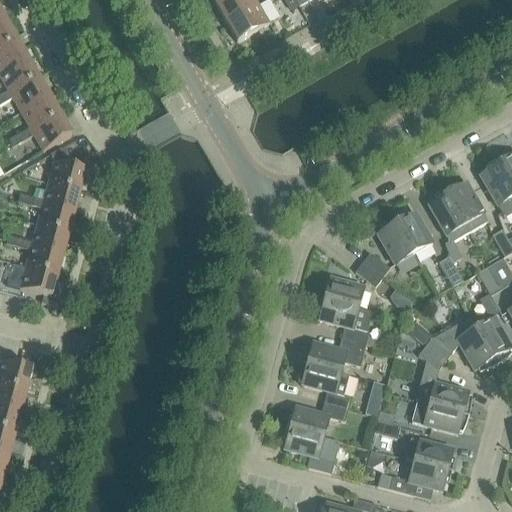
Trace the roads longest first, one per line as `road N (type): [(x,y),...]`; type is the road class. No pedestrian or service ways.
road 1 (residential): [(48,511),(133,198),(26,0)]
road 2 (residential): [(309,481),(255,466),(241,451),(295,248),(307,230),(511,110)]
road 3 (tertiary): [(183,511),(267,207)]
road 4 (tertiary): [(267,207),(511,68)]
road 5 (tertiary): [(267,207),(142,0)]
road 6 (residential): [(479,506),(476,485),(511,386)]
road 7 (residential): [(429,511),(309,481)]
